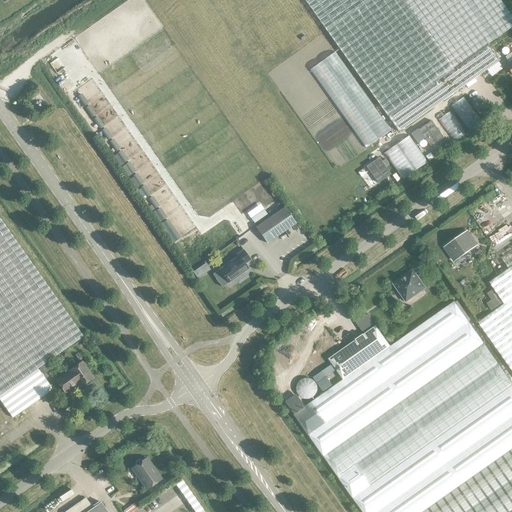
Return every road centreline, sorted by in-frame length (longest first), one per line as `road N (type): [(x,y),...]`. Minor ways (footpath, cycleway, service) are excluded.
road 1 (unclassified): [(196,386),(222,369),(250,329),(511,143)]
road 2 (tertiary): [(196,386),(0,110)]
road 3 (unclassified): [(0,503),(110,425),(196,386)]
road 4 (tertiary): [(285,511),(196,386)]
